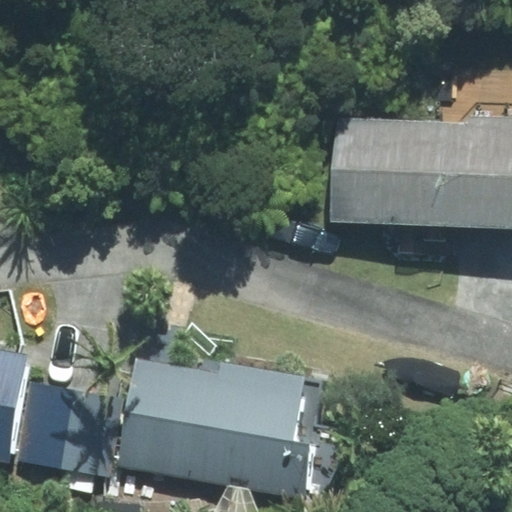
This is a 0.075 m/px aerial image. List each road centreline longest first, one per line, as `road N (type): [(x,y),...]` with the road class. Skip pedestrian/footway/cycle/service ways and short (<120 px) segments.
road 1 (residential): [(115,212),(511,330)]
road 2 (unknown): [(0,257),(115,212)]
